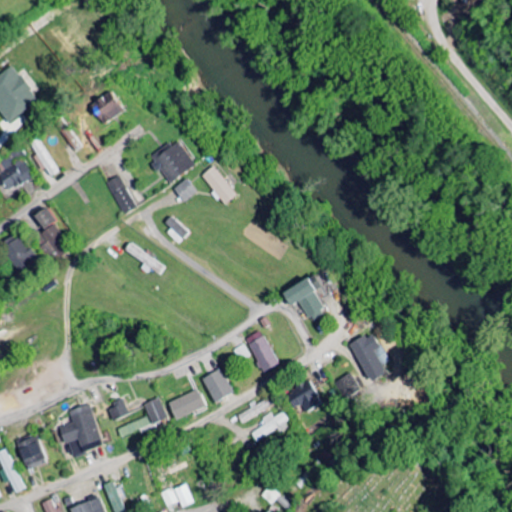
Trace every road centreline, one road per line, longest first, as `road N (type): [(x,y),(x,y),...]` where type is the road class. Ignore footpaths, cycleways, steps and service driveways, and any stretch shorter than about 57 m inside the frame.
road 1 (residential): [(0,505),(191,428),(308,358),(397,323)]
road 2 (residential): [(0,422),(89,383),(165,371),(276,307),(296,318),(308,358)]
road 3 (residential): [(75,389),(67,332),(76,267),(182,194)]
road 4 (residential): [(0,228),(135,132)]
road 5 (residential): [(511,127),(448,50),(435,0)]
